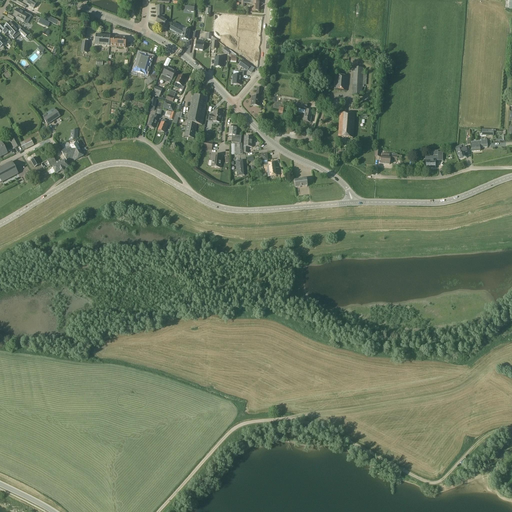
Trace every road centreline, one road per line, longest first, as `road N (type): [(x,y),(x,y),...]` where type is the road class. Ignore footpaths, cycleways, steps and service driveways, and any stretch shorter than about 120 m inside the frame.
road 1 (track): [(159,511),(243,424),(296,419),(430,482),(484,435),(511,428)]
road 2 (tertiary): [(0,224),(95,168),(116,164),(151,171),(227,209),(354,202)]
road 3 (tertiary): [(354,202),(456,200),(511,177)]
road 4 (tertiary): [(354,202),(340,181),(278,148),(234,104)]
road 5 (unclassified): [(371,176),(442,178),(511,168)]
